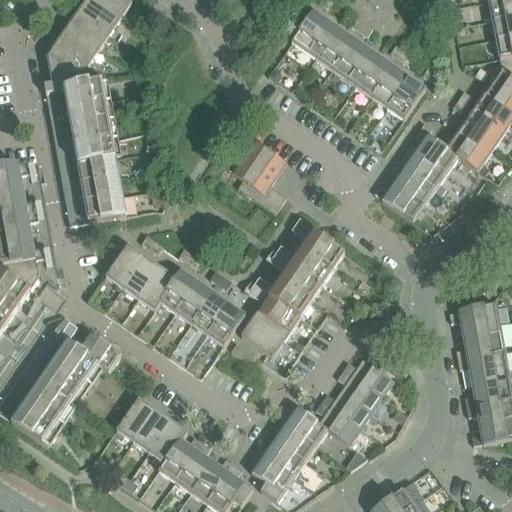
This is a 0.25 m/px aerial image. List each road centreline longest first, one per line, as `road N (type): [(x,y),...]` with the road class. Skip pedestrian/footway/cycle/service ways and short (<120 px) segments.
road 1 (residential): [(427,328),(367,330),(342,345),(309,396),(212,400),(69,305)]
road 2 (residential): [(426,274),(351,220),(333,166),(243,101),(214,32),(172,0)]
road 3 (residential): [(69,305),(76,289),(36,121)]
road 4 (residential): [(45,0),(22,31),(20,54),(36,121)]
road 5 (residential): [(332,511),(432,442)]
